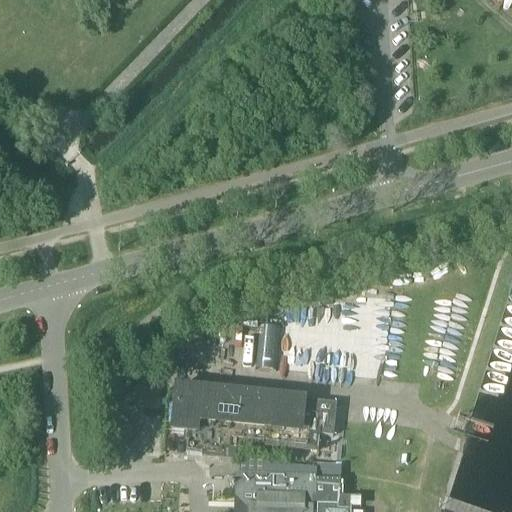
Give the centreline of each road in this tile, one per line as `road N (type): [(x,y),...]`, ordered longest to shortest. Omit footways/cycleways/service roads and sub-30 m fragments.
road 1 (unknown): [(511,122),(0,260)]
road 2 (unclassified): [(0,300),(511,162)]
